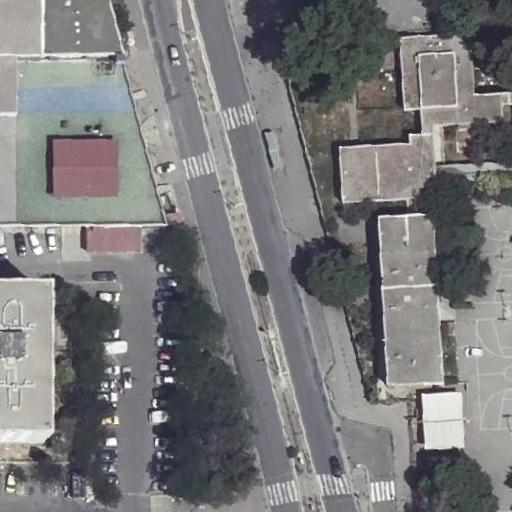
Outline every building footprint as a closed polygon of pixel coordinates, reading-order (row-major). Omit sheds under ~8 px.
[(0,0),(0,63),(124,66),(106,0),(0,0)] [(420,110),(423,134),(434,132),(434,126),(503,122),(502,104),(511,104),(511,92),(475,95),(472,34),(402,39),(405,110),(420,110)] [(124,66),(0,63),(0,222),(163,222),(124,66)] [(438,194),(437,179),(436,162),(434,132),(423,134),(409,135),(409,144),(339,149),(343,202),(438,194)] [(511,175),(511,160),(436,162),(437,179),(511,175)] [(389,387),(442,383),(432,214),(379,218),(389,387)] [(42,290),(0,289),(0,442),(40,443),(42,290)] [(459,394),(422,396),(426,447),(462,444),(459,394)]
